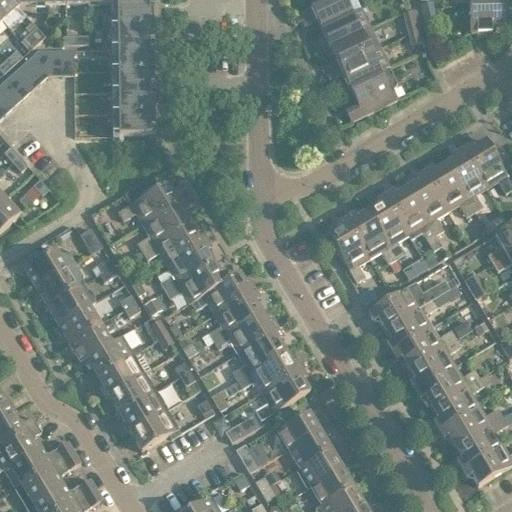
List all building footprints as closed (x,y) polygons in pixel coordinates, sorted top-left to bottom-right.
[(0,0),(0,21),(1,23),(17,8),(9,0),(0,0)] [(9,0),(17,8),(18,7),(29,7),(28,0),(9,0)] [(71,0),(72,6),(87,6),(109,5),(109,9),(115,9),(115,8),(151,8),(150,0),(71,0)] [(330,0),(310,10),(298,15),(304,29),(316,23),(319,30),(351,15),(350,14),(343,0),(330,0)] [(330,0),(309,0),(310,10),(330,0)] [(504,8),(511,8),(511,0),(504,1),(469,2),(469,3),(469,35),(493,35),(493,24),(504,23),(504,8)] [(115,8),(115,9),(115,30),(151,29),(151,8),(115,8)] [(311,45),(316,55),(329,49),(369,30),(368,27),(368,23),(364,16),(361,13),(359,10),(350,14),(351,15),(319,30),(324,39),(311,45)] [(408,36),(419,30),(416,20),(404,23),(408,36)] [(31,50),(44,38),(35,29),(22,40),(31,50)] [(115,30),(115,51),(151,51),(151,29),(115,30)] [(329,49),(335,63),(323,68),(326,75),(378,49),(369,30),(329,49)] [(410,47),(422,44),(419,30),(408,36),(410,47)] [(62,47),(73,47),(72,38),(62,38),(62,47)] [(73,47),(88,47),(88,38),(72,38),(73,47)] [(326,75),(329,81),(341,75),(347,88),(388,69),(386,66),(386,62),(383,55),(380,52),(378,49),(326,75)] [(151,51),(115,51),(116,73),(152,73),(151,51)] [(12,67),(21,59),(15,52),(6,61),(12,67)] [(21,67),(39,86),(47,79),(37,53),(21,67)] [(61,53),(37,53),(47,79),(61,79),(61,53)] [(72,53),(61,53),(61,79),(73,79),(72,53)] [(0,73),(2,76),(12,67),(6,61),(0,65),(0,73)] [(21,67),(13,74),(30,94),(39,86),(21,67)] [(349,124),(396,101),(392,91),(393,91),(394,90),(394,89),(395,87),(395,86),(395,84),(394,83),(388,69),(347,88),(356,107),(344,113),(349,124)] [(116,73),(116,94),(116,95),(152,94),(152,73),(116,73)] [(13,74),(4,82),(21,102),(30,94),(13,74)] [(0,94),(13,109),(21,102),(4,82),(0,86),(0,94)] [(0,94),(0,111),(4,117),(13,109),(0,94)] [(116,99),(116,116),(152,116),(152,94),(116,95),(116,94),(106,94),(106,99),(116,99)] [(116,116),(117,139),(118,139),(118,140),(123,140),(123,139),(153,138),(152,116),(116,116)] [(470,145),(461,151),(485,189),(496,182),(504,196),(511,191),(511,189),(484,142),(473,149),(470,145)] [(11,164),(18,158),(9,149),(3,155),(11,164)] [(455,160),(444,166),(473,215),(482,210),(473,196),(485,189),(461,151),(452,156),(455,160)] [(19,174),(26,168),(18,158),(11,164),(19,174)] [(431,169),(422,174),(446,213),(457,206),(465,220),(473,215),(444,166),(434,172),(431,169)] [(405,189),(434,238),(442,233),(434,219),(446,213),(422,174),(413,179),(416,183),(405,189)] [(136,215),(143,226),(181,203),(176,194),(172,197),(165,185),(155,192),(149,181),(124,196),(130,206),(117,214),(122,223),(136,215)] [(41,197),(47,191),(38,182),(32,187),(41,197)] [(392,192),(383,197),(406,236),(408,240),(420,233),(432,253),(440,248),(434,238),(405,189),(395,196),(392,192)] [(366,213),(395,262),(403,257),(395,243),(406,236),(383,197),(374,203),(376,206),(366,213)] [(0,233),(18,217),(3,201),(0,203),(0,233)] [(187,212),(181,203),(143,226),(149,238),(136,246),(140,254),(189,225),(183,215),(187,212)] [(353,215),(344,221),(367,259),(379,253),(387,266),(388,266),(395,262),(366,213),(355,219),(353,215)] [(367,259),(344,221),(335,226),(337,230),(326,237),(355,285),(364,280),(356,266),(367,259)] [(189,225),(140,254),(145,262),(159,254),(166,266),(205,242),(199,233),(195,236),(189,225)] [(487,258),(492,266),(511,253),(511,226),(493,238),(500,249),(487,258)] [(90,256),(101,250),(90,231),(79,237),(90,256)] [(210,251),(205,242),(166,266),(173,277),(159,285),(164,293),(212,264),(206,254),(210,251)] [(57,250),(23,270),(35,290),(72,267),(71,266),(71,263),(67,256),(64,255),(63,252),(57,250)] [(511,253),(492,266),(497,274),(510,266),(511,268),(511,253)] [(395,262),(399,268),(407,264),(403,257),(395,262)] [(101,275),(112,268),(108,261),(96,267),(101,275)] [(395,262),(388,266),(392,273),(399,268),(395,262)] [(228,281),(223,272),(219,275),(212,264),(164,293),(169,302),(182,293),(189,305),(228,281)] [(72,267),(35,290),(46,308),(83,286),(79,280),(79,276),(76,270),(72,268),(72,267)] [(106,283),(117,276),(112,268),(101,275),(106,283)] [(228,281),(189,305),(194,313),(208,305),(215,316),(253,293),(250,287),(246,290),(238,275),(228,281)] [(475,302),(486,296),(474,276),(464,283),(475,302)] [(137,298),(145,294),(138,282),(130,287),(137,298)] [(383,331),(431,302),(448,292),(443,283),(421,296),(414,285),(367,313),(372,323),(376,320),(383,331)] [(83,286),(46,308),(57,327),(88,308),(94,305),(93,302),(93,299),(89,293),(86,292),(83,286)] [(206,348),(213,344),(261,315),(255,304),(259,302),(253,293),(215,316),(221,328),(201,340),(206,348)] [(123,312),(134,305),(130,298),(118,305),(123,312)] [(157,298),(144,306),(151,317),(164,309),(157,298)] [(385,344),(390,353),(429,330),(423,318),(436,310),(431,302),(383,331),(389,342),(385,344)] [(123,312),(128,320),(139,313),(134,305),(123,312)] [(88,308),(57,327),(68,345),(99,327),(88,308)] [(231,344),(238,355),(277,332),(271,323),(268,325),(261,315),(213,344),(217,352),(231,344)] [(157,329),(152,320),(143,326),(154,345),(157,343),(167,337),(161,327),(157,329)] [(99,327),(68,345),(79,364),(82,363),(85,361),(85,360),(110,345),(109,345),(104,336),(113,331),(107,322),(99,327)] [(175,340),(181,337),(174,325),(169,328),(175,340)] [(400,360),(406,370),(455,341),(450,333),(436,341),(429,330),(390,353),(396,362),(400,360)] [(236,383),(285,354),(278,343),(282,341),(277,332),(238,355),(245,367),(231,375),(236,383)] [(162,351),(172,345),(167,337),(157,343),(162,351)] [(85,361),(82,363),(88,374),(91,372),(96,379),(127,360),(127,361),(133,357),(121,338),(109,345),(110,345),(85,360),(85,361)] [(460,349),(455,341),(406,370),(412,381),(409,383),(414,392),(453,369),(446,357),(460,349)] [(96,379),(100,386),(97,388),(104,399),(107,397),(138,379),(137,378),(143,375),(136,363),(141,360),(142,356),(140,352),(133,357),(127,361),(127,360),(96,379)] [(255,383),(261,394),(300,371),(295,362),(291,365),(285,354),(236,383),(241,391),(255,383)] [(179,379),(188,373),(183,364),(173,370),(179,379)] [(423,399),(429,409),(478,380),(473,372),(460,380),(453,369),(414,392),(419,401),(423,399)] [(300,371),(261,394),(268,406),(254,414),(260,423),(308,394),(302,383),(306,380),(300,371)] [(185,388),(194,383),(188,373),(179,379),(185,388)] [(138,379),(107,397),(118,416),(155,394),(143,375),(137,378),(138,379)] [(478,380),(429,409),(436,420),(432,422),(437,431),(476,408),(469,397),(483,388),(482,386),(490,382),(486,375),(478,380)] [(118,416),(129,434),(166,412),(155,394),(118,416)] [(12,416),(15,414),(9,403),(5,405),(0,397),(0,396),(0,422),(11,416),(12,416)] [(201,417),(211,411),(205,402),(196,407),(201,417)] [(447,438),(453,448),(502,419),(497,411),(483,419),(476,408),(437,431),(443,440),(447,438)] [(140,453),(177,431),(166,412),(129,434),(140,453)] [(502,420),(506,427),(511,423),(511,414),(502,420)] [(276,433),(288,452),(318,434),(307,415),(276,433)] [(31,419),(22,424),(15,422),(12,416),(11,416),(0,422),(0,448),(35,427),(31,419)] [(231,446),(258,429),(251,418),(224,435),(231,446)] [(455,461),(461,470),(500,447),(493,436),(507,428),(502,419),(453,448),(459,459),(455,461)] [(0,473),(2,472),(34,453),(33,452),(30,446),(32,440),(40,435),(35,427),(0,448),(0,473)] [(288,452),(299,471),(330,452),(318,434),(288,452)] [(20,487),(73,455),(66,444),(47,455),(47,457),(43,456),(39,449),(33,452),(34,453),(2,472),(14,491),(20,487)] [(248,476),(257,470),(244,447),(235,453),(248,476)] [(511,466),(511,455),(506,458),(500,447),(461,470),(466,479),(470,477),(477,488),(511,466)] [(308,487),(310,489),(341,471),(330,452),(299,471),(302,476),(300,479),(305,488),(308,487)] [(60,477),(79,466),(73,455),(20,487),(14,491),(18,498),(21,499),(26,507),(30,505),(31,505),(62,487),(58,480),(58,476),(60,477)] [(310,489),(321,508),(352,489),(341,471),(310,489)] [(239,493),(248,487),(241,474),(231,480),(239,493)] [(259,494),(268,489),(263,479),(253,485),(259,494)] [(61,511),(95,492),(89,481),(70,492),(69,494),(65,493),(62,487),(31,505),(30,505),(26,507),(24,508),(26,511),(61,511)] [(264,504),(274,498),(268,489),(259,494),(264,504)] [(313,511),(355,511),(363,508),(352,489),(321,508),(314,511),(313,511)] [(85,511),(101,503),(95,492),(61,511),(85,511)] [(218,511),(210,498),(185,511),(218,511)]
